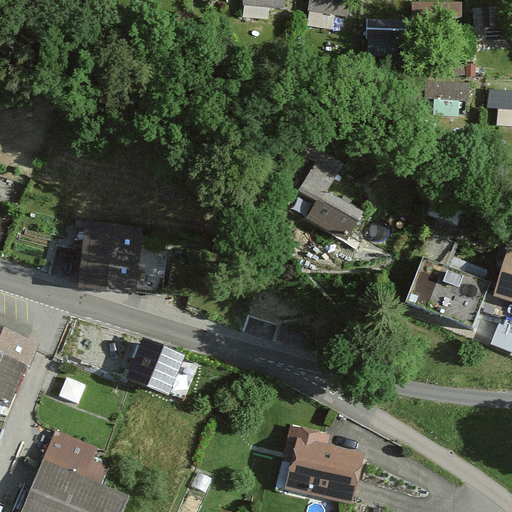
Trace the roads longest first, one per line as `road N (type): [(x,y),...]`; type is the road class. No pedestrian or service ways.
road 1 (residential): [(0,279),(317,378)]
road 2 (residential): [(317,378),(511,508)]
road 3 (residential): [(317,378),(511,400)]
